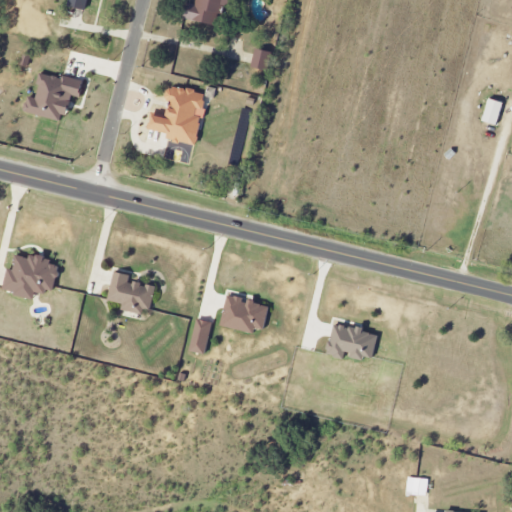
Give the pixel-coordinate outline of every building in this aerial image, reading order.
[(87,11),(88,0),(69,0),(69,7),(87,11)] [(224,0),(232,0),(235,1),(234,0),(196,0),(196,5),(186,3),(183,18),(219,26),(224,0)] [(252,67),(268,72),(273,53),(257,49),(252,67)] [(25,112),(66,123),(73,96),(81,98),(85,84),(40,72),(37,85),(40,86),(37,99),(29,96),(25,112)] [(198,146),(208,94),(170,86),(168,100),(171,101),(168,118),(154,115),(151,131),(169,134),(168,140),(198,146)] [(498,126),(504,103),(489,99),(483,122),(498,126)] [(4,293),(35,299),(37,291),(55,295),(61,263),(17,254),(13,270),(8,269),(4,293)] [(108,301),(123,305),(122,310),(149,317),(156,287),(130,281),(132,276),(115,272),(108,301)] [(221,326),(256,334),(257,329),(266,331),(271,307),(251,302),(251,301),(228,296),(221,326)] [(190,352),(207,355),(213,324),(197,320),(190,352)] [(380,337),(366,333),(366,332),(336,323),(327,355),(345,361),(347,355),(365,360),(366,357),(373,359),(380,337)]
